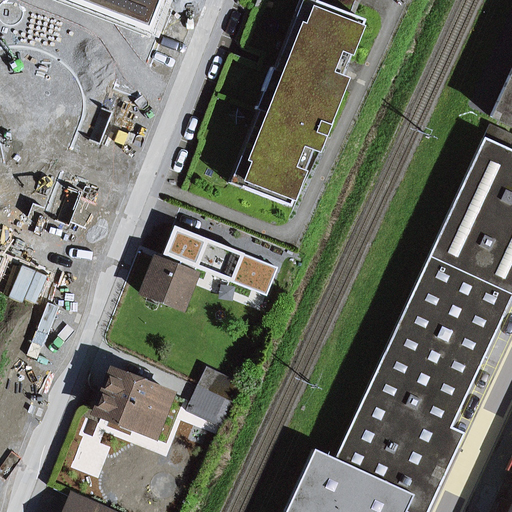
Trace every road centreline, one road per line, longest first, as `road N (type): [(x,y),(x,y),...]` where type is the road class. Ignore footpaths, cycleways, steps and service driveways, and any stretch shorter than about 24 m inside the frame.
road 1 (residential): [(213,0),(15,511)]
road 2 (residential): [(446,511),(511,369)]
